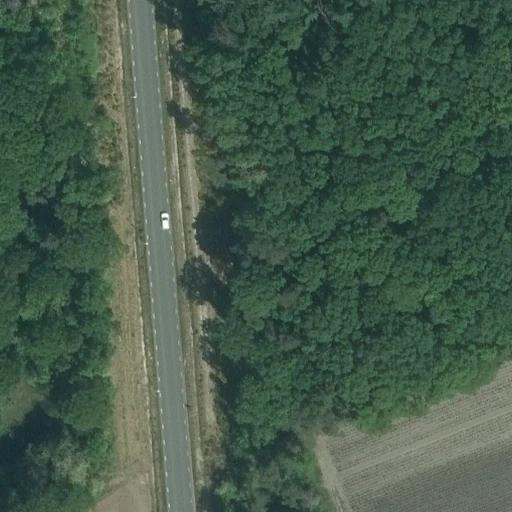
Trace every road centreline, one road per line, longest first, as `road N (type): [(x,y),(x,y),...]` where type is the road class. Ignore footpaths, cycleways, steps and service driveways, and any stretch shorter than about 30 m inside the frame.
road 1 (secondary): [(143,0),(178,511)]
road 2 (track): [(196,511),(179,0)]
road 3 (track): [(352,511),(331,433),(511,347)]
